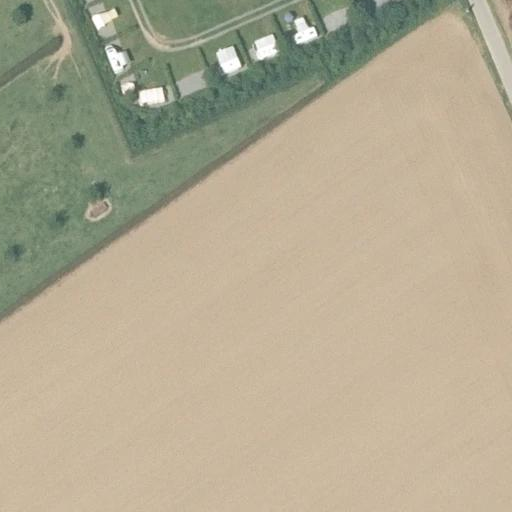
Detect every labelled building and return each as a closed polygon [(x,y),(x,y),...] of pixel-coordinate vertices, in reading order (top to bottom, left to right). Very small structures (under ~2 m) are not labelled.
[(346,9),(334,13),(339,28),(351,23),(346,9)] [(102,37),(120,30),(113,11),(94,18),(102,37)] [(295,44),(316,37),(309,16),(288,23),(295,44)] [(116,72),(136,67),(131,49),(112,53),(116,72)] [(230,77),(246,70),(239,54),(223,61),(230,77)] [(140,92),(159,97),(164,78),(145,73),(140,92)]
